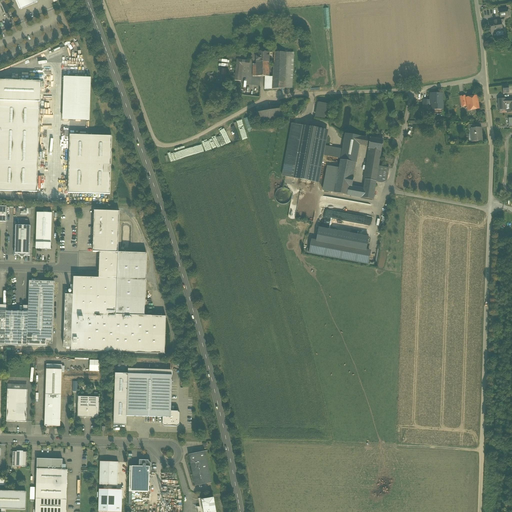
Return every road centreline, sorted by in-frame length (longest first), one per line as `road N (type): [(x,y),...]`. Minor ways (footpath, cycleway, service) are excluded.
road 1 (primary): [(240,511),(197,325),(87,0)]
road 2 (residential): [(479,511),(491,144),(483,80)]
road 3 (residential): [(259,100),(483,80)]
road 4 (track): [(481,448),(273,442)]
road 5 (unclassified): [(0,439),(144,443)]
